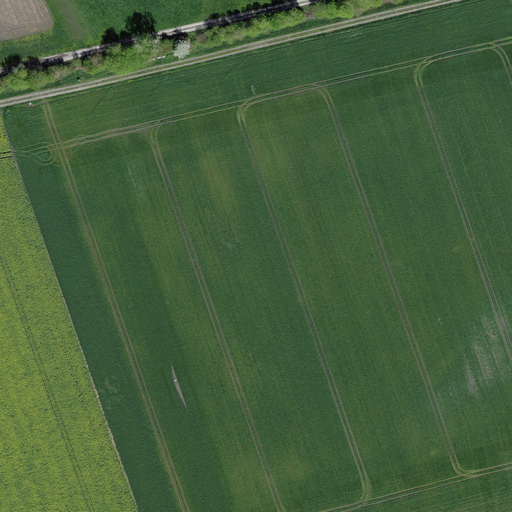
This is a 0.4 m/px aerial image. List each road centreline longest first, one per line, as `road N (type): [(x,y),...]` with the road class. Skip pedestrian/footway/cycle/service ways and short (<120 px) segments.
road 1 (track): [(0,107),(448,0)]
road 2 (track): [(305,0),(0,72)]
